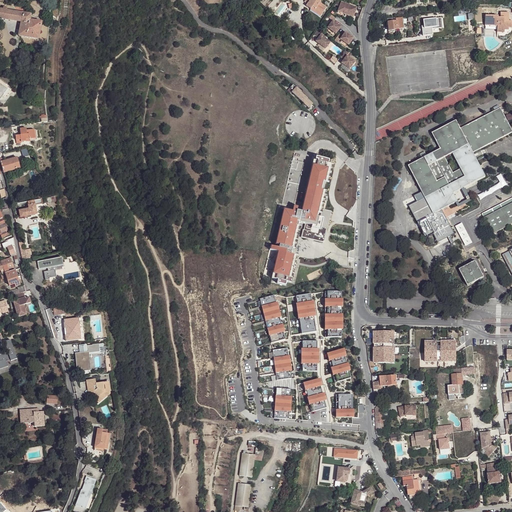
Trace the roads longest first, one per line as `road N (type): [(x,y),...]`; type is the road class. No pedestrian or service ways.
road 1 (track): [(172,511),(172,449),(156,389),(150,288),(95,104),(115,57),(151,52)]
road 2 (unclassified): [(65,511),(81,462),(75,411),(38,296),(25,279),(0,168)]
road 3 (unclassified): [(372,0),(364,22),(370,121),(360,319)]
road 4 (track): [(368,166),(302,86),(232,35),(201,24),(183,0)]
road 5 (track): [(137,228),(165,286),(180,392),(169,429)]
road 6 (unclassified): [(360,319),(371,450),(408,511)]
road 7 (track): [(280,434),(219,441),(210,511)]
